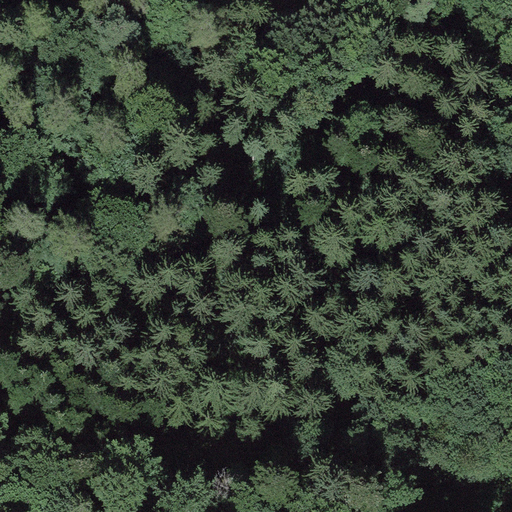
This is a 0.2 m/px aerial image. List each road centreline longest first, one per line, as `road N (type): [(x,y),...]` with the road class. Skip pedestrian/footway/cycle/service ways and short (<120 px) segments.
road 1 (track): [(422,511),(248,455),(151,449),(0,469)]
road 2 (track): [(387,0),(425,16),(511,80)]
